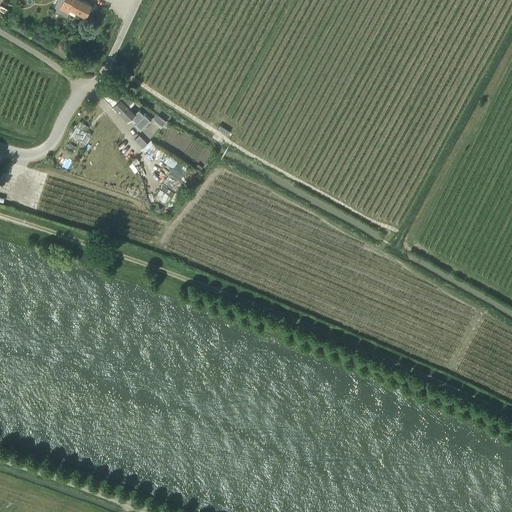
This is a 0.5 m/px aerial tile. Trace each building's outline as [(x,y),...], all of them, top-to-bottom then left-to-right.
[(62,0),(58,9),(68,14),(70,9),(85,17),(91,5),(81,0),(62,0)] [(129,106),(133,103),(125,95),(125,96),(114,85),(108,91),(115,99),(119,96),(121,99),(113,107),(120,115),(129,107),(129,106)] [(136,113),(129,107),(120,115),(127,122),(131,119),(135,123),(134,124),(140,131),(151,120),(145,114),(143,115),(139,110),(137,112),(136,113)] [(142,148),(147,144),(139,136),(134,140),(142,148)] [(167,177),(154,197),(166,205),(170,198),(173,201),(182,187),(167,177)]
